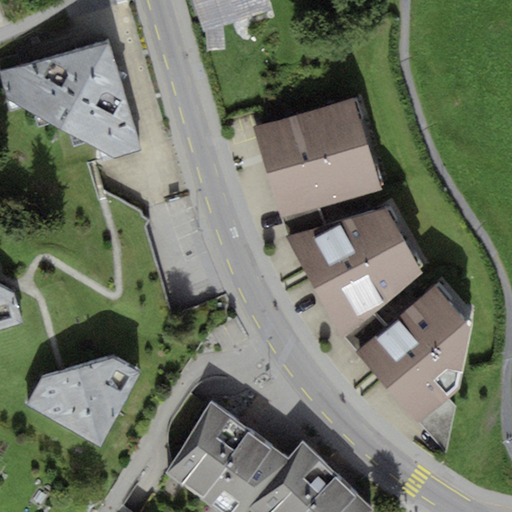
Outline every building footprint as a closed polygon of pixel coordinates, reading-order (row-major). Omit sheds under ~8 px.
[(192,0),(203,32),(206,31),(207,51),(226,49),(224,26),(272,10),(269,0),(192,0)] [(110,44),(3,71),(7,99),(115,161),(143,153),(110,44)] [(345,98),(263,127),(292,207),(373,178),(345,98)] [(386,202),(296,232),(341,323),(418,272),(386,202)] [(0,286),(0,331),(24,325),(16,295),(0,286)] [(456,335),(423,301),(360,337),(442,417),(456,335)] [(102,446),(140,376),(112,360),(45,376),(29,407),(102,446)] [(337,474),(303,440),(288,457),(250,429),(211,401),(166,473),(218,511),(246,511),(249,509),(252,511),(372,511),(374,511),(337,474)]
